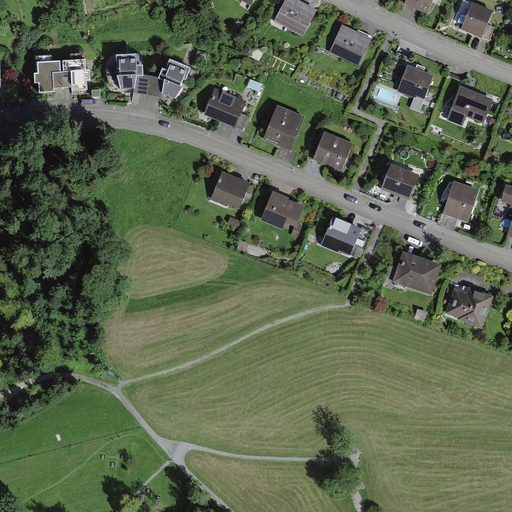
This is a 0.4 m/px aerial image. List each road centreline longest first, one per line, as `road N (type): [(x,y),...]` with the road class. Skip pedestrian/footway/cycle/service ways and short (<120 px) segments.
road 1 (residential): [(0,118),(65,115),(171,132),(511,263)]
road 2 (track): [(123,385),(300,315),(347,307)]
road 3 (track): [(159,440),(247,458),(351,458)]
road 4 (residential): [(340,0),(511,77)]
road 5 (track): [(111,390),(230,511)]
